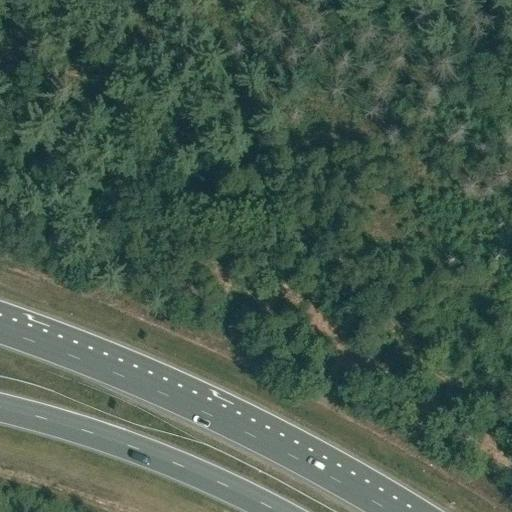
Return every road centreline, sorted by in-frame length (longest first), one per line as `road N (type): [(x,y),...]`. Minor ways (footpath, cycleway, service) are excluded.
road 1 (track): [(511,395),(439,381),(355,272),(273,214),(187,201),(0,138)]
road 2 (primary): [(392,511),(226,423),(0,331)]
road 3 (primary): [(0,409),(144,450),(272,511)]
